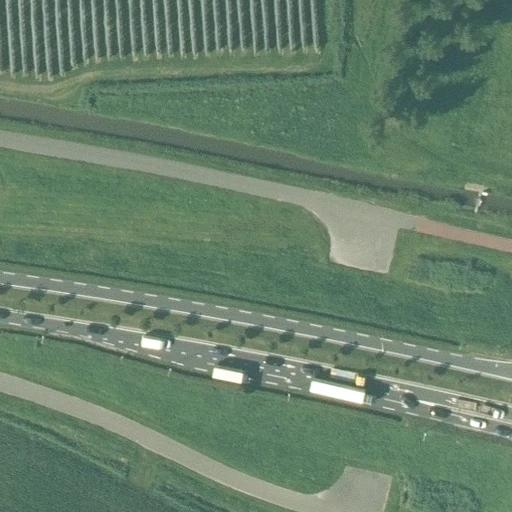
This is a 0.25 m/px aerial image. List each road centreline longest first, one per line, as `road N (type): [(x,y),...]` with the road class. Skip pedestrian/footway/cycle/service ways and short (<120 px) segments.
road 1 (primary): [(511,371),(0,279)]
road 2 (primary): [(0,315),(402,391)]
road 3 (unclassified): [(0,136),(369,216)]
road 4 (unclassified): [(346,511),(280,497),(83,410),(0,383)]
